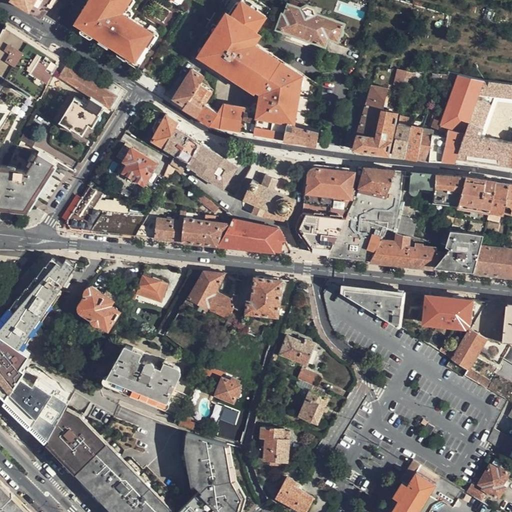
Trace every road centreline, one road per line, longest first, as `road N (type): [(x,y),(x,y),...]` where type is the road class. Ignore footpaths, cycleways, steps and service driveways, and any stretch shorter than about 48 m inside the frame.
road 1 (tertiary): [(138,89),(215,130),(511,177)]
road 2 (residential): [(314,271),(322,322),(366,378),(319,464),(351,495),(341,511)]
road 3 (tertiary): [(42,241),(314,271)]
road 4 (tertiary): [(314,271),(511,292)]
road 5 (residential): [(42,241),(138,89)]
road 6 (tertiary): [(138,89),(0,6)]
road 7 (unknown): [(329,153),(339,80),(284,49)]
